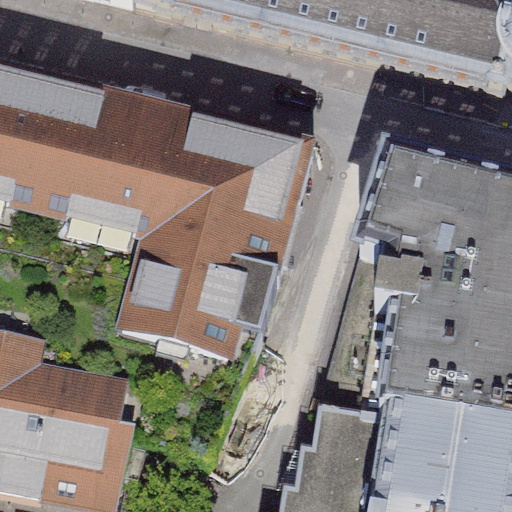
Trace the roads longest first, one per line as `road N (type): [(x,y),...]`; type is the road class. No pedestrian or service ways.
road 1 (residential): [(236,511),(257,487),(284,418),(374,116)]
road 2 (residential): [(374,116),(0,20)]
road 3 (residential): [(511,150),(374,116)]
